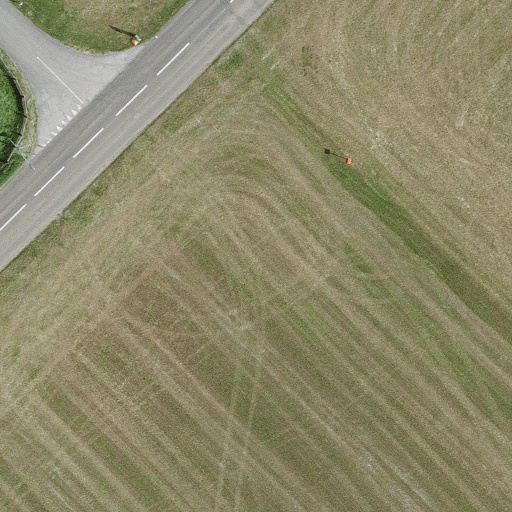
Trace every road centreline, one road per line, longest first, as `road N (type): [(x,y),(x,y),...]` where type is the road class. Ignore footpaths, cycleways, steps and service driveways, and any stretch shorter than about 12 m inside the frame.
road 1 (secondary): [(0,241),(244,0)]
road 2 (track): [(108,133),(0,22)]
